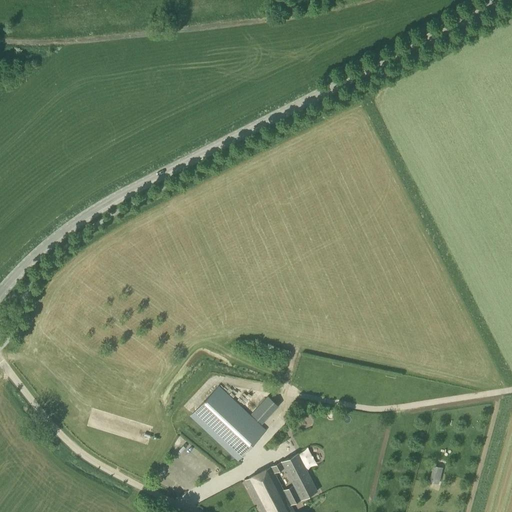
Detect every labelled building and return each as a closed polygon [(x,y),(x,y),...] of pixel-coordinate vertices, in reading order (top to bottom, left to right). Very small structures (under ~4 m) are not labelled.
[(237,461),(266,430),(218,386),(189,417),(237,461)] [(106,394),(115,397),(117,391),(108,388),(106,394)] [(270,397),(253,413),(263,423),(280,406),(270,397)] [(306,424),(311,429),(316,423),(311,418),(306,424)] [(293,511),(290,505),(316,492),(297,453),(244,480),(260,511),(293,511)] [(439,484),(443,468),(433,466),(429,482),(439,484)]
